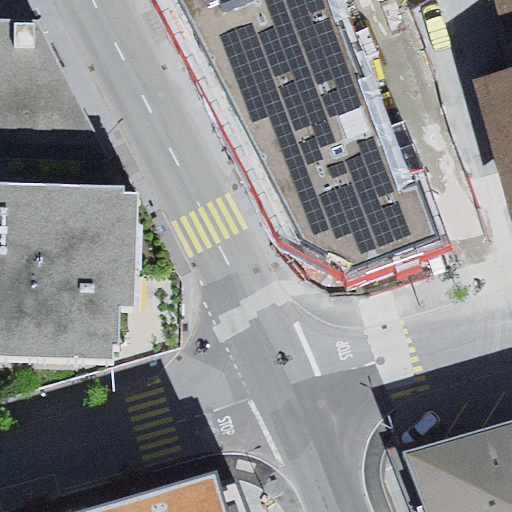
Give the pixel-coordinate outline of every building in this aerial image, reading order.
[(344,0),(156,0),(279,249),(349,287),(449,258),(344,0)] [(511,0),(496,0),(509,44),(511,55),(511,121),(448,143),(489,285),(511,278),(511,0)] [(39,20),(0,18),(0,405),(204,340),(39,20)] [(511,511),(511,424),(389,468),(404,511),(511,511)] [(239,511),(225,478),(105,511),(239,511)]
